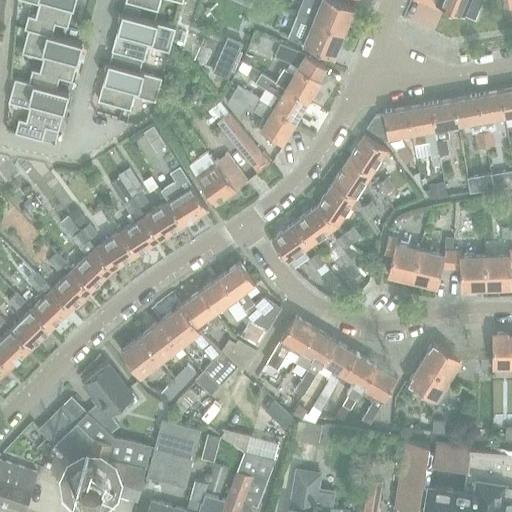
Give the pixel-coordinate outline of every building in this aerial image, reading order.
[(67,25),(74,0),(32,0),(39,2),(35,15),(28,13),(24,26),(28,28),(28,27),(52,33),(55,21),(67,25)] [(181,0),(182,0),(127,0),(157,8),(159,0),(181,0)] [(343,29),(353,5),(340,0),(302,0),(298,11),(313,17),(343,29)] [(482,0),(422,0),(438,7),(440,2),(475,17),(482,0)] [(169,50),(175,26),(122,11),(111,49),(144,58),(148,44),(169,50)] [(333,54),(343,29),(313,17),(298,11),(288,35),(333,54)] [(82,41),(52,33),(28,27),(28,28),(21,50),(43,56),(39,69),(32,67),(28,80),(56,87),(59,75),(71,79),(82,41)] [(294,63),(299,50),(280,42),(274,55),(294,63)] [(214,70),(229,76),(240,49),(225,43),(214,70)] [(276,79),(307,97),(319,78),(316,76),(325,64),(302,51),(299,50),(294,63),(297,64),(293,71),(284,66),(276,79)] [(155,99),(162,75),(108,60),(97,98),(130,107),(134,93),(155,99)] [(307,97),(276,79),(261,71),(255,80),(279,95),(273,105),(295,118),(307,97)] [(56,87),(28,80),(14,76),(8,100),(29,105),(26,118),(18,116),(15,130),(42,138),(46,125),(58,128),(68,91),(56,87)] [(255,108),(261,98),(237,84),(227,100),(240,116),(248,104),(254,107),(255,108)] [(511,113),(511,87),(500,90),(505,115),(511,113)] [(492,129),(495,129),(493,117),(505,115),(500,90),(478,94),(484,130),(492,129)] [(475,132),(484,130),(478,94),(454,98),(458,123),(470,121),(472,133),(475,132)] [(295,118),(273,105),(261,98),(255,108),(264,113),(257,124),(282,139),(295,118)] [(454,98),(432,102),(437,139),(445,137),(448,137),(447,125),(458,123),(454,98)] [(431,155),(428,140),(437,139),(432,102),(408,106),(413,131),(416,157),(431,155)] [(400,133),(413,131),(408,106),(383,110),(384,113),(374,114),(367,125),(374,129),(385,138),(389,138),(389,139),(401,137),(400,133)] [(229,111),(218,120),(228,134),(231,132),(260,168),(270,160),(229,111)] [(492,129),(484,130),(486,145),(495,143),(492,129)] [(477,146),(486,145),(484,130),(475,132),(477,146)] [(348,157),(371,172),(387,148),(364,133),(348,157)] [(437,139),(439,153),(448,152),(445,137),(437,139)] [(431,155),(433,164),(434,164),(441,163),(439,153),(437,139),(428,140),(431,155)] [(405,162),(413,156),(405,144),(397,150),(405,162)] [(248,178),(228,150),(214,160),(207,151),(189,164),(195,173),(215,201),(248,178)] [(356,196),(371,172),(348,157),(333,180),(356,196)] [(172,170),(179,180),(187,175),(180,164),(172,170)] [(132,195),(143,188),(129,167),(118,174),(132,195)] [(511,167),(490,171),(493,186),(511,183),(511,167)] [(490,171),(466,174),(468,190),(493,186),(490,171)] [(385,192),(393,186),(386,176),(378,181),(385,192)] [(444,178),(428,181),(430,196),(446,194),(444,178)] [(339,223),(356,196),(333,180),(317,203),(339,223)] [(193,184),(167,200),(181,223),(207,207),(193,184)] [(138,206),(146,201),(140,191),(132,196),(138,206)] [(138,206),(132,196),(123,202),(130,212),(138,206)] [(370,216),(378,210),(371,199),(362,205),(370,216)] [(167,200),(144,215),(159,238),(181,223),(167,200)] [(295,219),(311,242),(339,223),(317,203),(295,219)] [(135,253),(159,238),(144,215),(120,230),(135,253)] [(288,259),(311,242),(295,219),(271,237),(288,259)] [(88,239),(96,233),(88,223),(80,229),(88,239)] [(352,241),(360,236),(353,225),(344,231),(352,241)] [(80,245),(88,239),(80,229),(73,236),(80,245)] [(111,269),(135,253),(120,230),(114,233),(94,247),(111,269)] [(344,247),(352,241),(344,231),(336,237),(344,247)] [(412,277),(419,248),(396,242),(397,238),(388,235),(387,239),(384,250),(392,252),(388,271),(412,277)] [(91,288),(111,269),(94,247),(72,268),(91,288)] [(444,254),(419,248),(412,277),(437,283),(442,264),(452,265),(453,250),(445,249),(444,254)] [(486,285),(511,284),(511,264),(511,248),(511,254),(485,255),(486,285)] [(316,267),(325,260),(317,250),(308,256),(316,267)] [(453,250),(452,265),(460,266),(461,286),(486,285),(485,255),(462,255),(462,250),(453,250)] [(57,267),(64,260),(55,252),(48,259),(57,267)] [(219,274),(245,308),(254,301),(244,288),(254,280),(239,259),(219,274)] [(71,308),(91,288),(72,268),(51,288),(71,308)] [(37,287),(44,280),(35,271),(28,278),(37,287)] [(246,323),(251,316),(245,308),(219,274),(200,288),(216,309),(225,302),(236,318),(240,315),(246,323)] [(50,327),(71,308),(51,288),(31,307),(50,327)] [(206,316),(216,309),(200,288),(181,302),(198,326),(208,319),(206,316)] [(17,306),(24,299),(15,291),(8,298),(17,306)] [(251,316),(268,327),(281,305),(264,294),(254,301),(245,308),(251,316)] [(200,328),(198,326),(181,302),(160,318),(179,343),(200,328)] [(30,347),(50,327),(31,307),(11,327),(30,347)] [(302,348),(315,326),(294,313),(284,330),(267,359),(278,366),(292,342),(302,348)] [(262,336),(268,327),(251,316),(246,323),(245,326),(262,336)] [(160,358),(179,343),(160,318),(141,333),(160,358)] [(258,344),(262,336),(245,326),(241,334),(258,344)] [(308,367),(316,372),(322,363),(321,363),(323,360),(336,338),(315,326),(302,348),(295,359),(308,367)] [(0,355),(10,366),(30,347),(11,327),(0,337),(0,355)] [(492,364),(493,364),(511,363),(511,330),(492,331),(492,356),(492,364)] [(140,374),(160,358),(141,333),(120,349),(140,374)] [(250,358),(256,348),(239,337),(234,345),(233,347),(250,358)] [(343,372),(356,350),(336,338),(323,360),(343,372)] [(420,360),(448,377),(460,356),(433,339),(420,360)] [(233,347),(234,345),(227,341),(222,350),(228,355),(233,347)] [(243,369),(250,358),(233,347),(228,355),(238,364),(243,369)] [(211,361),(227,376),(238,364),(228,355),(222,350),(211,361)] [(351,390),(358,394),(360,391),(377,362),(356,350),(343,372),(353,378),(348,388),(350,389),(351,390)] [(0,375),(10,366),(0,355),(0,375)] [(493,368),(493,364),(492,364),(492,356),(481,356),(481,368),(493,368)] [(435,397),(448,377),(420,360),(407,380),(435,397)] [(88,410),(109,431),(118,424),(108,411),(132,392),(107,361),(83,380),(99,401),(88,410)] [(200,373),(217,388),(227,376),(211,361),(200,373)] [(371,397),(373,400),(370,403),(378,408),(387,392),(397,374),(377,362),(360,391),(371,397)] [(175,377),(183,385),(196,371),(188,363),(175,377)] [(310,382),(316,372),(308,367),(304,374),(302,378),(301,380),(300,379),(295,388),(296,389),(303,393),(310,382)] [(211,394),(217,388),(200,373),(195,379),(196,380),(211,394)] [(170,399),(183,385),(175,377),(162,391),(170,399)] [(330,395),(337,382),(330,378),(322,390),(330,395)] [(204,402),(211,394),(196,380),(189,388),(204,402)] [(351,390),(350,389),(343,402),(350,407),(358,394),(351,390)] [(63,402),(79,419),(88,410),(71,394),(63,402)] [(275,397),(265,407),(284,424),(294,414),(275,397)] [(55,411),(71,427),(76,422),(79,419),(63,402),(55,411)] [(370,421),(378,408),(370,403),(363,416),(370,421)] [(76,422),(91,437),(108,442),(103,462),(105,463),(107,466),(109,469),(110,473),(111,476),(111,480),(110,483),(109,487),(108,490),(136,497),(150,444),(113,435),(109,431),(88,410),(79,419),(76,422)] [(63,435),(71,427),(55,411),(47,419),(63,435)] [(184,485),(200,427),(162,417),(146,474),(184,485)] [(299,417),(296,438),(320,442),(324,421),(299,417)] [(55,443),(63,435),(47,419),(38,427),(55,443)] [(443,430),(444,420),(432,419),(431,429),(443,430)] [(86,457),(91,437),(76,422),(71,427),(63,435),(55,443),(74,464),(77,461),(79,460),(80,459),(83,458),(86,457)] [(212,460),(219,435),(206,431),(199,457),(212,460)] [(77,461),(74,464),(72,467),(70,470),(69,473),(68,476),(68,480),(69,483),(70,487),(72,490),(74,493),(77,495),(80,497),(83,499),(86,499),(90,500),(93,499),(97,498),(100,497),(103,495),(105,493),(108,490),(109,487),(110,483),(111,480),(111,476),(110,473),(109,469),(107,466),(105,463),(103,462),(108,442),(91,437),(86,457),(83,458),(79,460),(77,461)] [(511,511),(511,450),(470,446),(471,444),(435,439),(434,448),(428,447),(428,441),(405,438),(394,505),(418,508),(419,503),(426,504),(424,511),(511,511)] [(257,504),(275,458),(245,449),(225,499),(220,511),(247,511),(251,502),(257,504)] [(0,498),(24,507),(27,499),(37,472),(3,459),(0,458),(0,498)] [(207,486),(218,489),(226,466),(214,462),(207,486)] [(310,470),(311,467),(300,465),(299,468),(297,468),(293,490),(291,490),(289,499),(292,499),(289,511),(327,511),(321,511),(323,501),(314,499),(318,472),(310,470)] [(377,504),(381,479),(370,477),(363,511),(374,511),(376,504),(377,504)] [(197,511),(201,499),(202,500),(203,493),(207,481),(194,478),(186,508),(150,499),(147,511),(197,511)] [(220,511),(225,499),(203,493),(202,500),(201,499),(197,511),(220,511)]
